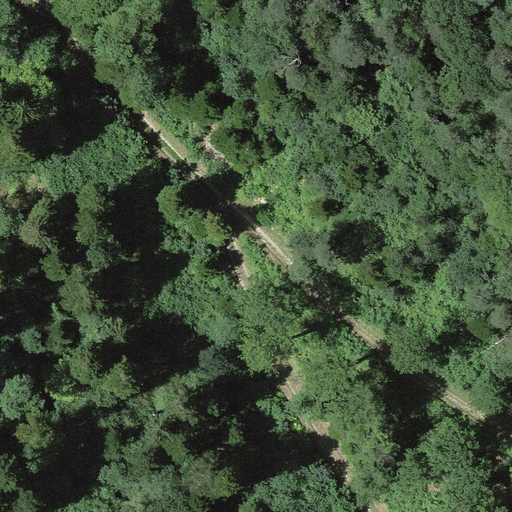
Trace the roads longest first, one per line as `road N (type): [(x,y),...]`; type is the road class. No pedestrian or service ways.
road 1 (track): [(375,511),(279,369),(217,194),(30,0)]
road 2 (track): [(511,437),(351,320),(217,194)]
